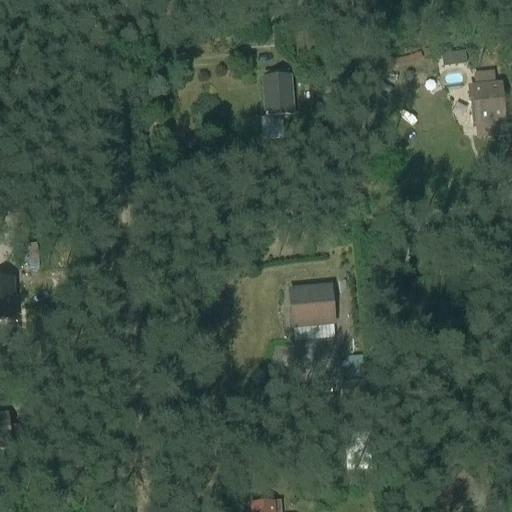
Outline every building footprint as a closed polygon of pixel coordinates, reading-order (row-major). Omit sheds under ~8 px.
[(272,29),(240,32),(242,54),(273,52),(272,29)] [(263,120),(280,120),(293,119),(290,79),(287,79),(287,73),(262,75),(263,80),(260,80),(263,120)] [(474,129),(501,126),(505,125),(500,85),(494,86),(492,74),(472,76),(473,89),(466,90),(468,105),(471,105),(474,129)] [(280,120),(263,120),(259,121),(260,141),(281,140),(280,120)] [(501,126),(474,129),(475,142),(503,139),(501,126)] [(511,153),(509,151),(494,174),(511,184),(511,153)] [(0,272),(0,311),(9,312),(11,273),(0,272)] [(407,301),(404,302),(408,333),(419,332),(420,334),(449,330),(442,279),(405,285),(407,301)] [(330,288),(285,293),(290,333),(335,329),(330,288)] [(335,391),(298,395),(300,411),(334,411),(335,391)] [(461,479),(431,511),(458,511),(477,491),(461,479)]
